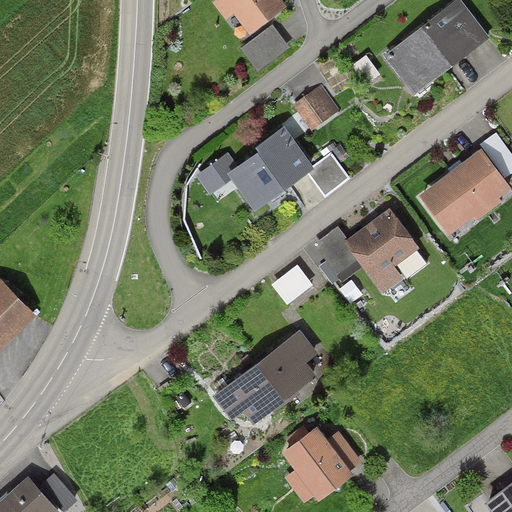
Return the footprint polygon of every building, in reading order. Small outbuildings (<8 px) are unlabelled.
[(282,6),(277,0),(226,0),(250,30),(282,6)] [(483,37),(458,4),(392,53),(418,87),(483,37)] [(321,84),(294,105),(313,130),(340,110),(321,84)] [(240,170),(233,175),(254,205),(307,167),(286,137),(240,170)] [(240,170),(228,152),(196,174),(209,192),(233,175),(240,170)] [(332,154),(307,172),(325,195),(349,177),(332,154)] [(505,188),(480,155),(425,195),(450,229),(505,188)] [(412,246),(389,214),(351,241),(383,285),(395,277),(386,265),(412,246)] [(0,286),(0,343),(28,316),(0,286)] [(255,415),(310,375),(288,346),(233,386),(255,415)] [(348,474),(316,431),(287,453),(319,496),(348,474)] [(52,511),(26,483),(0,506),(0,511),(52,511)] [(511,511),(511,487),(489,503),(495,511),(511,511)]
